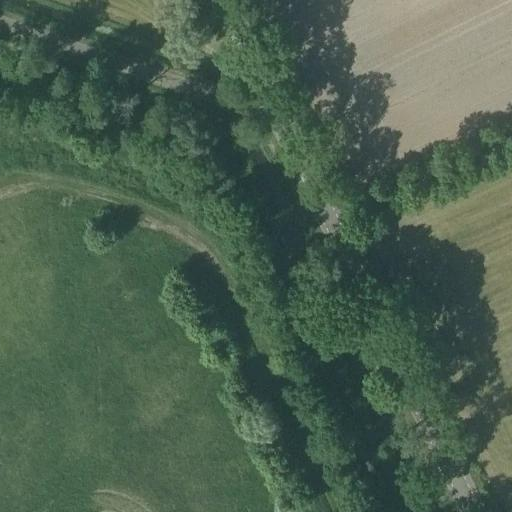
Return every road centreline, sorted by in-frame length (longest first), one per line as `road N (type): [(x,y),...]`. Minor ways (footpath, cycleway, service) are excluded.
road 1 (secondary): [(471,511),(278,107)]
road 2 (unclassified): [(278,107),(178,90),(0,28)]
